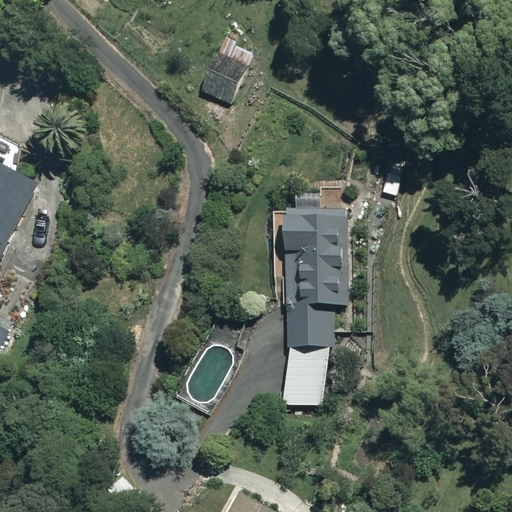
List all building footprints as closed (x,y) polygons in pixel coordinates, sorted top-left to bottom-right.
[(247,63),(212,50),(196,91),(231,105),(247,63)] [(0,160),(0,254),(39,182),(0,160)] [(331,346),(334,346),(333,325),(349,324),(347,273),(339,273),(338,249),(346,249),(344,217),(280,219),(285,346),(281,408),(328,411),(331,346)] [(0,324),(0,355),(14,332),(0,324)] [(266,511),(236,496),(227,511),(266,511)]
